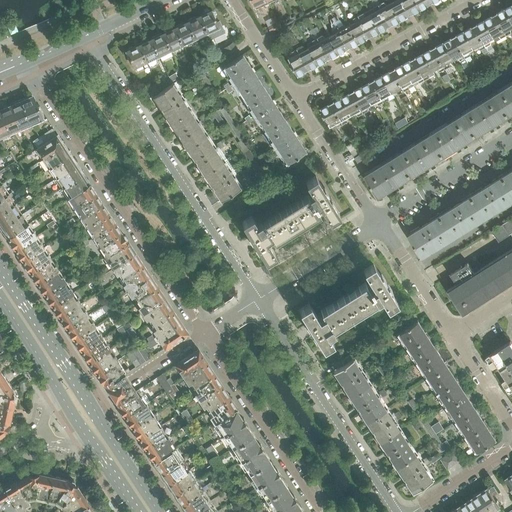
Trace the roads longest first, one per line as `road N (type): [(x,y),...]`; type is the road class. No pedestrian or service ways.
road 1 (residential): [(28,61),(202,332)]
road 2 (residential): [(257,300),(85,36)]
road 3 (secondary): [(159,511),(0,266)]
road 4 (residential): [(396,511),(257,300)]
road 5 (residential): [(202,332),(321,511)]
road 6 (residential): [(474,0),(298,98)]
road 7 (residential): [(380,223),(511,140)]
road 8 (residential): [(380,223),(298,98)]
road 9 (residential): [(257,300),(380,223)]
road 10 (residential): [(453,332),(380,223)]
